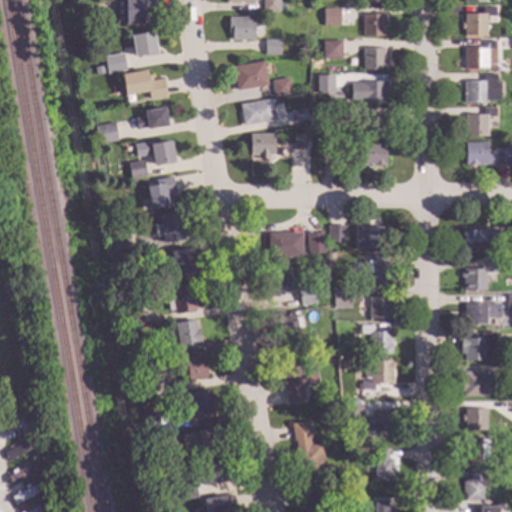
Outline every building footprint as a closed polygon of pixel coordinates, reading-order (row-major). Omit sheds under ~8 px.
[(154,0),(154,12),(147,11),(147,16),(141,16),(141,25),(124,25),(124,23),(115,23),(115,16),(112,16),(112,7),(115,7),(115,1),(124,2),(124,0),(154,0)] [(278,0),(278,13),(261,13),(261,0),(278,0)] [(495,16),(485,16),(485,36),(463,36),(463,29),(460,29),(460,24),(463,24),(463,14),(481,14),(481,8),(495,8),(495,16)] [(338,27),(322,27),(322,9),(338,9),(338,27)] [(383,22),(385,22),(385,27),(383,27),(383,37),(361,37),(361,15),(383,15),(383,22)] [(252,40),(230,40),(230,33),(227,33),(227,18),(252,18),(252,40)] [(156,54),(133,58),(129,36),(152,32),(156,54)] [(279,56),(263,56),(263,40),(279,40),(279,56)] [(494,50),(485,50),(485,70),(463,70),(463,48),(481,48),(481,41),(494,41),(494,50)] [(340,59),(321,60),(321,42),(340,42),(340,59)] [(383,59),(386,59),(386,63),(383,63),(383,70),(361,70),(361,49),(383,49),(383,59)] [(124,71),(106,74),(103,58),(121,54),(124,71)] [(265,86),(235,91),(231,68),(261,62),(265,86)] [(102,75),(95,76),(94,68),(101,67),(102,75)] [(147,82),(162,79),(165,97),(148,100),(146,92),(123,96),(120,75),(145,71),(147,82)] [(495,83),(499,83),(499,101),(485,101),(485,104),(463,104),(462,92),(463,92),(463,82),(481,82),(481,74),(495,74),(495,83)] [(331,92),(315,92),(315,75),(331,75),(331,92)] [(289,94),(272,97),(270,82),(286,79),(289,94)] [(383,104),(362,104),(362,101),(349,101),(349,83),(362,83),(362,82),(383,82),(383,104)] [(273,121),(242,126),(238,105),(270,100),(273,121)] [(166,126),(135,130),(134,119),(143,118),(142,111),(164,108),(166,126)] [(306,121),(290,124),(288,112),(304,109),(306,121)] [(341,127),(326,127),(326,109),(341,109),(341,127)] [(495,118),(485,118),(485,138),(463,137),(464,127),(460,127),(460,122),(463,122),(463,115),(481,115),(481,109),(495,109),(495,118)] [(383,116),(384,137),(362,138),(362,116),(383,116)] [(116,142),(96,145),(93,127),(113,123),(116,142)] [(272,156),(268,156),(268,159),(256,159),(256,155),(248,156),(248,135),(272,135),(272,156)] [(307,150),(292,150),(292,135),(307,135),(307,150)] [(173,163),(152,166),(150,158),(147,158),(147,155),(134,157),(132,145),(151,141),(151,145),(169,141),(173,163)] [(486,155),(493,156),(493,149),(508,149),(508,165),(486,164),(486,165),(464,165),(464,143),(486,144),(486,155)] [(383,166),(371,166),(369,168),(366,168),(364,166),(362,166),(362,165),(345,165),(345,156),(362,156),(362,144),(383,144),(383,166)] [(142,161),(145,176),(129,180),(126,164),(142,161)] [(174,193),(170,194),(172,206),(148,210),(145,187),(155,186),(154,180),(171,177),(174,193)] [(182,240),(161,243),(160,236),(155,237),(153,226),(158,225),(157,216),(178,212),(182,240)] [(367,227),(385,227),(385,250),(353,250),(353,221),(367,221),(367,227)] [(345,244),(325,244),(326,226),(343,226),(346,226),(345,244)] [(484,231),(501,231),(501,240),(485,241),(485,252),(462,252),(462,231),(484,230),(484,231)] [(323,253),(306,255),(305,235),(322,233),(323,253)] [(300,258),(266,258),(266,234),(300,234),(300,258)] [(131,255),(108,258),(105,241),(128,237),(131,255)] [(195,277),(174,281),(169,252),(190,249),(195,277)] [(333,262),(325,262),(325,253),(334,253),(333,262)] [(385,264),(389,264),(389,272),(389,276),(389,284),(371,284),(371,274),(363,274),(363,261),(371,261),(371,256),(385,256),(385,264)] [(507,273),(490,273),(490,258),(507,257),(507,273)] [(292,294),(271,298),(266,271),(287,267),(292,294)] [(484,270),(484,291),(462,291),(462,279),(459,277),(459,273),(462,272),(462,269),(484,270)] [(193,312),(173,315),(173,311),(167,312),(165,301),(170,300),(169,293),(168,293),(167,290),(169,290),(169,288),(189,285),(193,312)] [(312,289),(324,287),(326,298),(314,300),(315,303),(299,306),(296,288),(312,285),(312,289)] [(342,290),(349,291),(349,308),(332,308),(332,288),(342,288),(342,290)] [(390,298),(390,301),(392,303),(392,306),(390,307),(390,319),(367,319),(367,297),(390,298)] [(499,319),(484,319),(484,326),(463,327),(462,305),(498,304),(499,319)] [(142,325),(126,328),(126,327),(117,329),(116,320),(123,319),(121,313),(139,310),(142,325)] [(294,318),(299,318),(301,329),(297,330),(298,335),(276,339),(274,326),(277,326),(276,317),(293,314),(294,318)] [(195,329),(197,328),(200,345),(198,345),(198,347),(178,351),(174,324),(194,321),(195,329)] [(372,332),(390,332),(390,354),(368,354),(368,335),(358,335),(358,326),(372,326),(372,332)] [(494,344),(492,344),(492,359),(484,359),(484,361),(462,361),(462,355),(459,355),(459,339),(480,339),(480,332),(493,332),(494,344)] [(145,360),(130,363),(129,356),(123,357),(121,346),(127,344),(127,343),(142,340),(145,360)] [(206,382),(198,384),(197,379),(187,381),(183,358),(201,355),(206,382)] [(390,383),(372,384),(372,390),(357,390),(357,383),(359,383),(359,382),(369,382),(368,361),(390,361),(390,383)] [(317,386),(301,388),(303,401),(285,404),(281,382),(282,382),(280,369),(313,364),(317,386)] [(485,375),(497,375),(497,384),(495,386),(495,395),(486,395),(486,397),(462,397),(462,391),(460,391),(460,382),(462,382),(462,373),(485,373),(485,375)] [(153,395),(137,398),(134,381),(150,379),(153,395)] [(212,417),(192,420),(188,394),(208,390),(212,417)] [(29,430),(22,435),(18,428),(16,429),(15,426),(16,425),(2,401),(9,396),(29,430)] [(359,418),(343,418),(343,404),(359,404),(359,418)] [(485,431),(463,431),(463,422),(460,422),(460,416),(463,416),(463,409),(485,409),(485,431)] [(386,418),(391,418),(391,425),(392,425),(391,439),(372,438),(373,427),(365,427),(365,417),(373,417),(373,410),(387,410),(386,418)] [(159,432),(143,434),(139,415),(156,412),(159,432)] [(0,413),(8,427),(0,432),(0,413)] [(31,420),(26,423),(23,418),(28,415),(31,420)] [(309,439),(307,439),(309,446),(319,444),(325,479),(301,483),(299,473),(297,473),(293,449),(295,448),(294,441),(292,442),(289,425),(306,422),(309,439)] [(217,450),(182,454),(179,436),(195,433),(195,432),(214,429),(217,450)] [(481,440),(487,440),(486,463),(481,463),(481,466),(463,466),(463,444),(465,444),(465,436),(481,436),(481,440)] [(38,446),(8,462),(3,453),(33,437),(38,446)] [(386,452),(386,460),(390,460),(390,480),(373,480),(373,452),(386,452)] [(223,460),(227,482),(205,486),(201,464),(223,460)] [(41,471),(11,486),(7,478),(37,463),(41,471)] [(481,475),(490,475),(490,488),(481,488),(481,501),(463,501),(463,494),(461,494),(461,482),(463,482),(463,480),(467,480),(467,472),(481,472),(481,475)] [(196,498),(175,501),(173,484),(193,480),(196,498)] [(45,490),(14,505),(10,498),(41,482),(45,490)] [(338,501),(326,503),(327,511),(300,511),(304,511),(302,502),(320,498),(319,492),(336,489),(338,501)] [(234,509),(228,510),(228,511),(203,511),(201,500),(225,496),(225,497),(232,495),(234,509)] [(387,508),(391,508),(391,510),(393,510),(393,511),(373,511),(373,501),(387,500),(387,508)] [(48,511),(26,511),(44,503),(48,511)]
